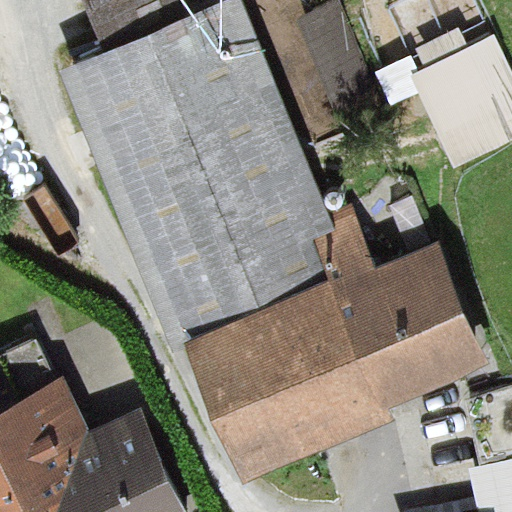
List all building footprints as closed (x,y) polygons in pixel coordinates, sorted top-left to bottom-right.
[(95,0),(111,34),(62,49),(180,334),(195,329),(251,465),(397,402),(391,388),(489,342),(441,228),(383,252),(356,194),(339,202),(248,0),(210,0),(192,8),(188,0),(95,0)] [(344,0),(317,0),(299,7),(348,134),(391,117),(344,0)] [(511,68),(493,28),(413,65),(455,156),(511,130),(511,68)] [(66,360),(0,390),(0,511),(194,511),(198,511),(145,398),(95,421),(66,360)] [(502,511),(500,501),(446,511),(502,511)]
